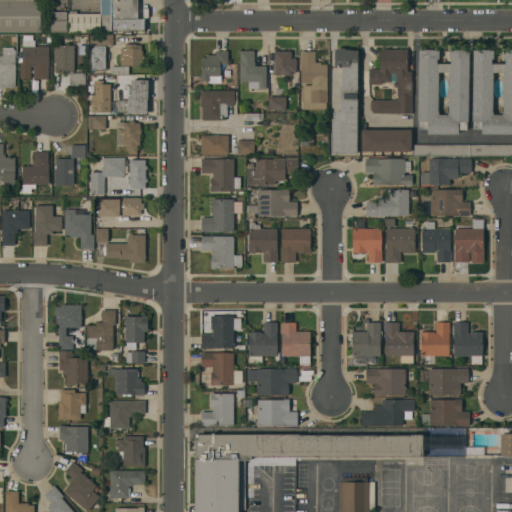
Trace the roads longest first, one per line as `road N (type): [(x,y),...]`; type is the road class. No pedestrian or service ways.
road 1 (residential): [(511,295),(174,291),(0,275)]
road 2 (residential): [(177,0),(175,511)]
road 3 (residential): [(177,21),(511,20)]
road 4 (residential): [(504,187),(503,403)]
road 5 (residential): [(333,189),(333,400)]
road 6 (residential): [(36,276),(32,464)]
